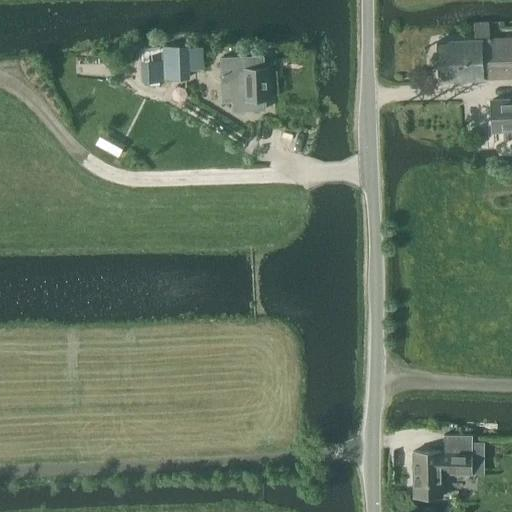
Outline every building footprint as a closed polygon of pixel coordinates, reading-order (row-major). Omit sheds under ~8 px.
[(511,37),(490,39),(489,22),(475,23),(475,39),(439,41),(441,81),(484,78),(511,76),(511,37)] [(163,45),(165,78),(190,77),(189,44),(163,45)] [(264,56),(221,57),(223,101),(233,101),(234,110),(266,109),(266,99),(269,98),(268,67),(264,67),(264,56)] [(511,98),(492,100),(494,131),(511,130),(511,98)] [(445,451),(414,451),(415,496),(443,496),(443,482),(443,472),(451,472),(453,472),(454,472),(473,472),(473,442),(473,437),(473,436),(473,434),(458,434),(453,434),(445,434),(445,435),(445,451)]
